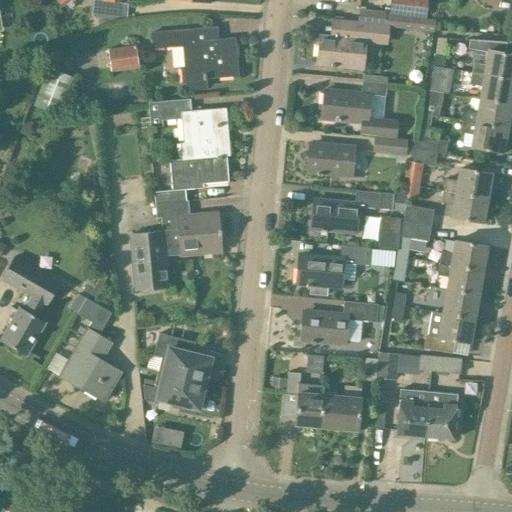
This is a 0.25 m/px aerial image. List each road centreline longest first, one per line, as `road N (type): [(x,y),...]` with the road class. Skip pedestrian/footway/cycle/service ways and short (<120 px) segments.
road 1 (residential): [(229,490),(280,0)]
road 2 (tertiary): [(477,511),(229,490)]
road 3 (tertiary): [(229,490),(131,461),(0,398)]
road 4 (residential): [(477,511),(511,318)]
